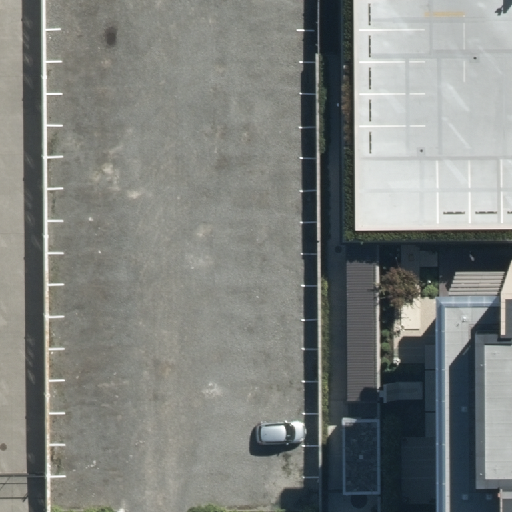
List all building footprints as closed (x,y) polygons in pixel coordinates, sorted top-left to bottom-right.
[(128,0),(45,0),(45,60),(128,58),(128,0)] [(511,0),(354,0),(356,222),(511,219),(511,0)] [(190,39),(188,241),(288,242),(288,217),(304,218),(305,103),(287,103),(288,40),(190,39)] [(44,87),(8,88),(8,170),(44,169),(44,87)] [(125,237),(49,237),(48,444),(141,444),(142,397),(158,397),(158,337),(149,337),(149,279),(125,279),(125,237)] [(511,510),(511,251),(445,251),(446,511),(511,510)]
